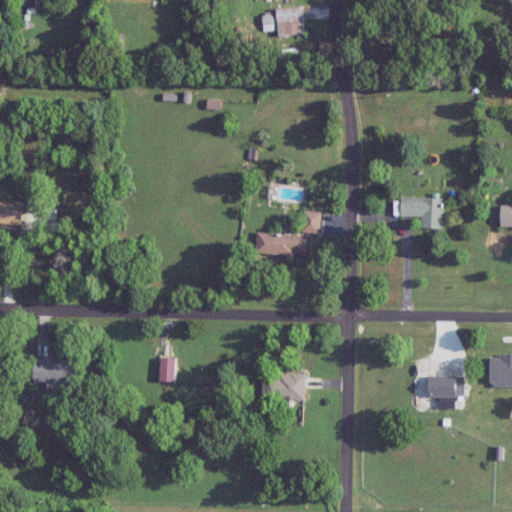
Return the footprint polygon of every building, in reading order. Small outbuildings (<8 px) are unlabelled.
[(278,9),(278,36),(303,36),(303,9),(278,9)] [(125,36),(108,36),(108,68),(125,68),(125,36)] [(442,230),(444,199),(401,198),(400,216),(422,217),(422,229),(442,230)] [(0,224),(20,227),(23,205),(0,202),(0,224)] [(302,233),(320,235),(323,213),(305,211),(302,233)] [(308,238),(258,233),(256,254),(306,259),(308,238)] [(34,383),(80,383),(80,359),(34,358),(34,383)] [(177,382),(177,358),(161,358),(161,382),(177,382)] [(306,400),(306,374),(279,374),(279,378),(265,378),(265,400),(306,400)]
